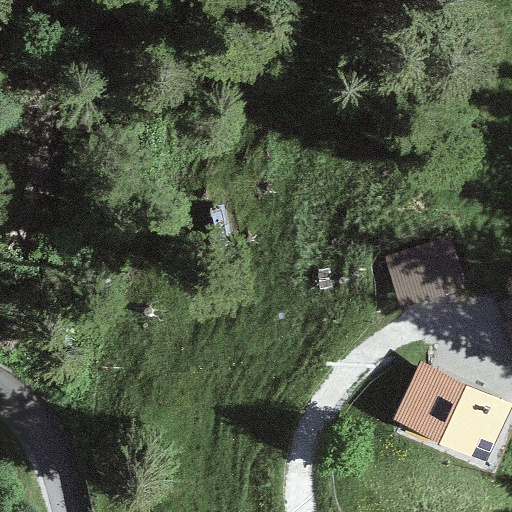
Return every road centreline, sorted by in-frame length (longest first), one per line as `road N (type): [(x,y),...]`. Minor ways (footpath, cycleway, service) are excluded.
road 1 (track): [(481,320),(410,329),(363,356),(304,432),(298,511)]
road 2 (unclassified): [(0,389),(39,428),(63,511)]
